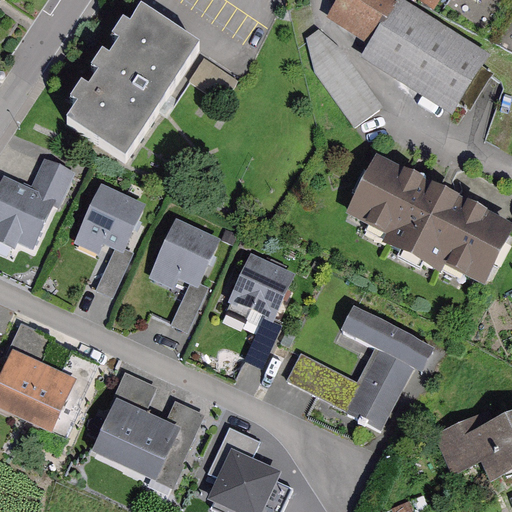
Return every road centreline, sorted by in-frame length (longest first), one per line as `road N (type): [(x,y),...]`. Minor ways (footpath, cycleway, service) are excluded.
road 1 (residential): [(0,290),(361,462)]
road 2 (residential): [(0,119),(78,0)]
